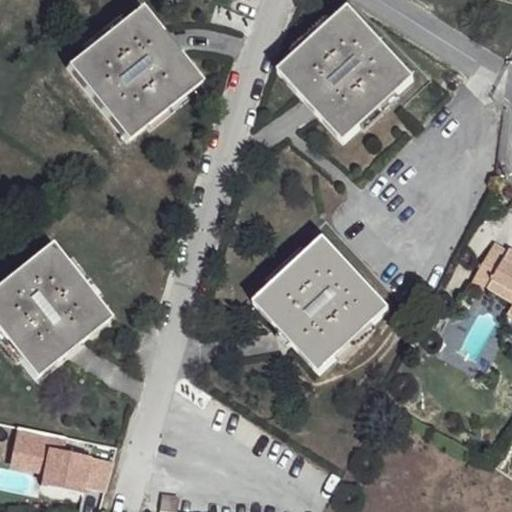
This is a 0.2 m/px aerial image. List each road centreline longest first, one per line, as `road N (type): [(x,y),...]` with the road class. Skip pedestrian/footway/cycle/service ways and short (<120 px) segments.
road 1 (residential): [(277,0),(129,485)]
road 2 (residential): [(511,85),(377,0)]
